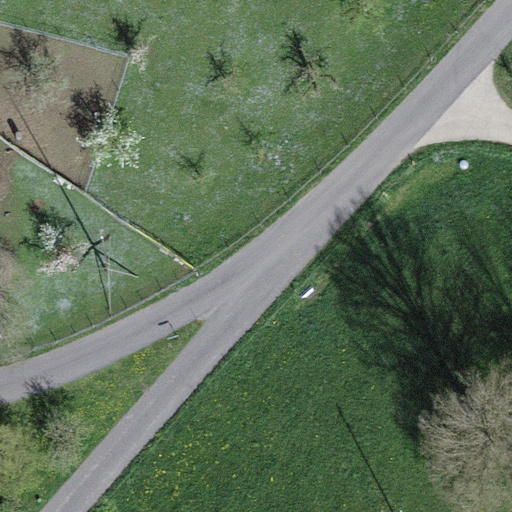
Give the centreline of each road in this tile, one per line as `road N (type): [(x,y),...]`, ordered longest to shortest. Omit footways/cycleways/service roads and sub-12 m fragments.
road 1 (unclassified): [(60,511),(311,225)]
road 2 (unclassified): [(0,382),(58,371),(148,327),(311,225)]
road 3 (unclassified): [(311,225),(424,104)]
road 4 (unclassified): [(424,104),(511,10)]
